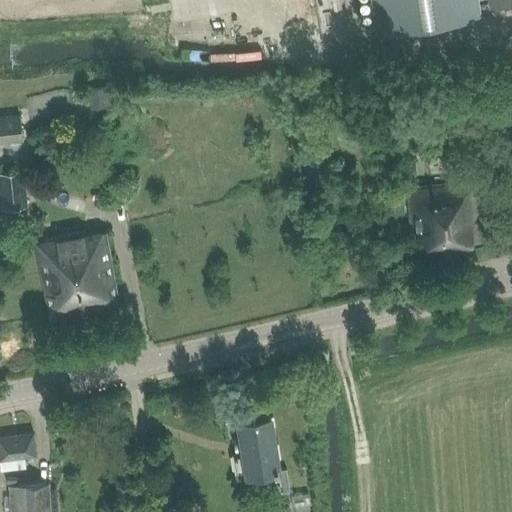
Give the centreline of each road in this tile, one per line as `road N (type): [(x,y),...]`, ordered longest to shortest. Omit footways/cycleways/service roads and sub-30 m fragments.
road 1 (tertiary): [(0,396),(511,278)]
road 2 (unknown): [(138,365),(143,511)]
